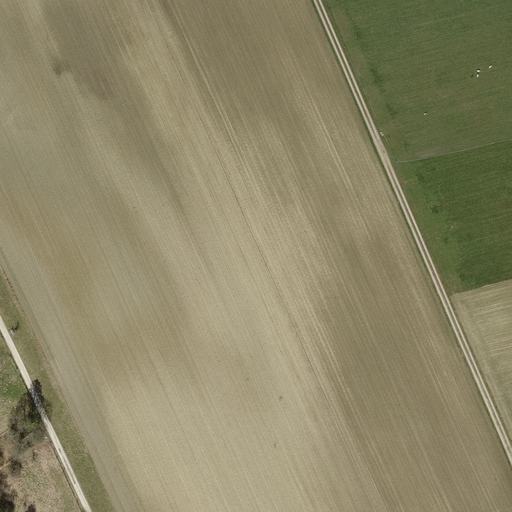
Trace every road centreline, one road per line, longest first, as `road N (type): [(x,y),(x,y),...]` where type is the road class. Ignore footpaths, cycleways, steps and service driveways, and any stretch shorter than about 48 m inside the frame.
road 1 (track): [(511,454),(318,0)]
road 2 (track): [(88,511),(0,316)]
